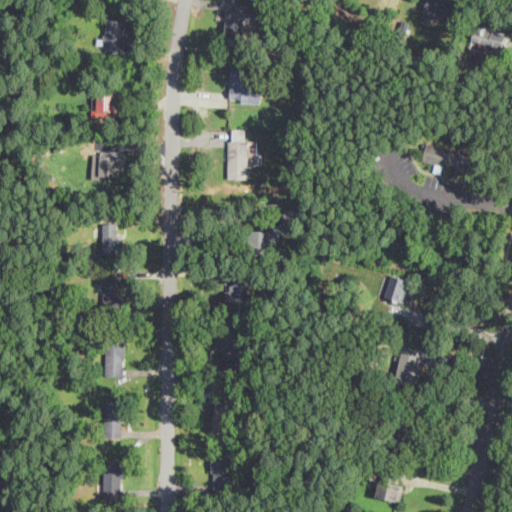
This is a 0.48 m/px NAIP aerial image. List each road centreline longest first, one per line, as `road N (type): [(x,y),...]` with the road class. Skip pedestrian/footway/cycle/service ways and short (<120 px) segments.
road 1 (residential): [(167,511),(174,94),(184,0)]
road 2 (residential): [(469,511),(511,313)]
